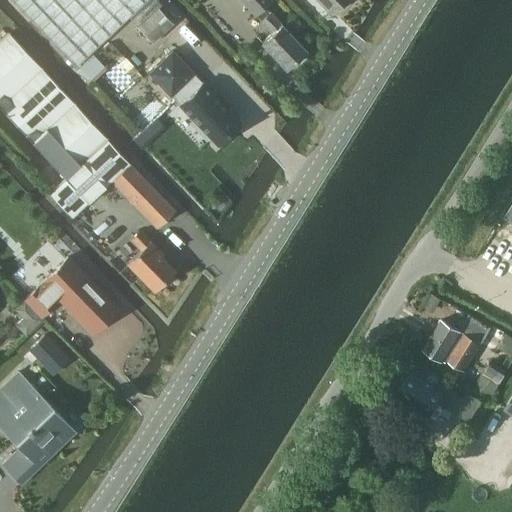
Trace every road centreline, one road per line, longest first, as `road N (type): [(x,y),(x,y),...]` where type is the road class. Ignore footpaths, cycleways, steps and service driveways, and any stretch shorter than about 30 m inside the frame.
road 1 (tertiary): [(97,511),(420,0)]
road 2 (residential): [(511,107),(260,511)]
